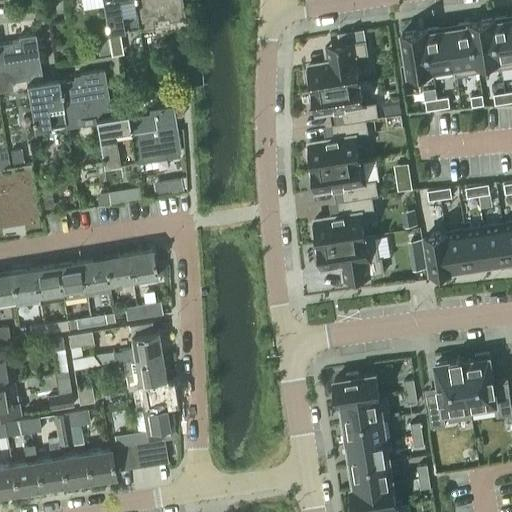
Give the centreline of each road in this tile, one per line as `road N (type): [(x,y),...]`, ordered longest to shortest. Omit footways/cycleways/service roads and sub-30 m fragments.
road 1 (residential): [(0,257),(187,227),(196,492)]
road 2 (residential): [(286,346),(267,210),(271,13)]
road 3 (residential): [(286,346),(511,314)]
road 4 (residential): [(306,474),(286,346)]
